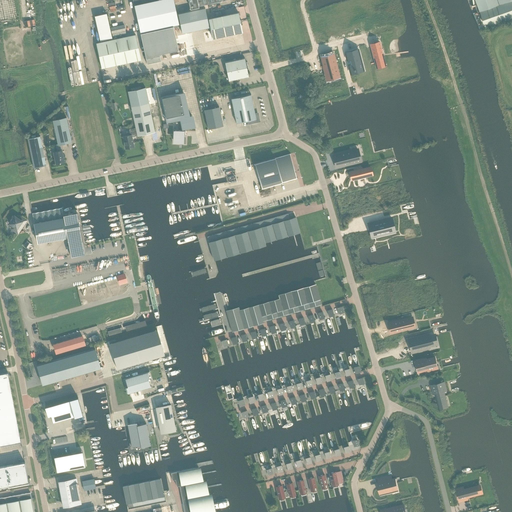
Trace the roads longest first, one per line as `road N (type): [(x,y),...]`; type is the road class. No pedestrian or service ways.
road 1 (residential): [(388,408),(317,161),(281,132)]
road 2 (unclassified): [(281,132),(0,193)]
road 3 (unclassified): [(26,405),(107,380),(115,409),(153,399)]
road 4 (unclassified): [(281,132),(249,0)]
road 5 (unclassified): [(0,275),(26,405)]
road 6 (residential): [(388,408),(427,424),(449,511)]
